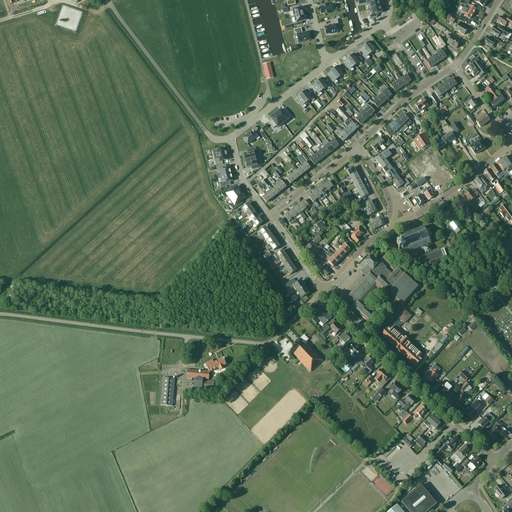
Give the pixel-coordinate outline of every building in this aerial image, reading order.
[(381,7),(380,1),(376,2),(375,0),(371,0),(366,2),(367,5),(369,4),(370,10),(381,7)] [(327,6),(327,4),(323,5),(323,7),(320,8),(321,14),(325,13),(325,14),(329,13),(329,12),(333,11),(332,5),(327,6)] [(294,16),(304,14),(302,7),(297,8),(296,6),(289,7),(290,11),(292,10),(294,16)] [(468,10),(467,9),(467,8),(464,6),(463,8),(461,11),(465,14),(464,16),(461,14),(459,18),(465,21),(467,18),(470,20),(476,9),(470,6),(468,10)] [(382,13),(381,7),(370,10),(371,15),(369,16),(370,19),(377,17),(376,14),(382,13)] [(301,24),(300,21),(305,20),(304,14),(294,16),(295,22),(293,23),(294,26),(301,24)] [(447,20),(453,24),(453,23),(456,18),(450,15),(447,20)] [(497,22),(504,27),(507,23),(511,26),(511,24),(511,20),(508,18),(506,20),(500,17),(497,22)] [(338,24),(337,20),(332,21),(333,25),(328,26),(329,27),(325,28),(326,35),(330,34),(337,33),(335,25),(338,24)] [(457,24),(455,27),(457,28),(456,30),(464,35),(467,30),(459,25),(460,24),(458,23),(457,24)] [(509,33),(499,26),(497,29),(494,27),(490,33),(498,37),(500,34),(506,37),(509,33)] [(302,33),(301,28),(294,30),(295,33),(296,33),(299,43),(310,40),(308,32),(302,33)] [(417,37),(420,42),(426,38),(423,34),(417,37)] [(450,40),(447,44),(456,49),(460,42),(451,37),(452,36),(449,35),(447,38),(450,40)] [(437,40),(444,48),(448,45),(442,37),(437,40)] [(487,38),(483,43),(491,48),(495,42),(487,38)] [(368,43),(366,45),(372,53),(375,51),(376,53),(378,52),(377,50),(371,42),(368,43)] [(372,53),(366,45),(362,48),(360,50),(360,51),(366,58),(367,60),(370,58),(368,56),(372,53)] [(442,51),(436,55),(441,61),(446,57),(442,51)] [(352,56),(349,58),(355,66),(359,64),(360,65),(362,64),(361,62),(355,54),(353,56),(352,56)] [(394,55),(401,65),(403,64),(396,54),(394,55)] [(441,61),(436,55),(431,58),(436,65),(441,61)] [(349,58),(346,60),(344,62),(344,63),(350,70),(352,72),(354,70),(352,68),(355,66),(349,58)] [(431,58),(426,62),(430,68),(436,65),(431,58)] [(468,68),(471,72),(481,65),(476,58),(469,63),(470,63),(472,65),(468,68)] [(381,69),(377,64),(373,68),(377,73),(381,69)] [(486,72),(481,65),(471,72),(474,77),(478,74),(480,77),(479,77),(480,77),(486,72)] [(337,68),(333,70),(340,78),(343,76),(344,78),(346,76),(345,74),(339,66),(337,68)] [(264,69),(267,79),(273,78),(270,67),(264,69)] [(333,70),(330,72),(330,73),(328,74),(328,75),(334,82),(336,84),(338,82),(336,80),(340,78),(333,70)] [(401,79),(398,74),(395,76),(399,81),(396,82),(400,89),(406,85),(401,79)] [(406,85),(411,82),(407,75),(401,79),(406,85)] [(321,80),(318,82),(324,90),(327,88),(328,90),(331,88),(329,86),(323,78),(321,80)] [(457,85),(452,79),(447,82),(451,89),(457,85)] [(500,97),(493,89),(489,85),(490,84),(487,80),(476,89),(478,92),(482,89),(484,89),(494,102),(492,103),(496,107),(504,101),(501,96),(500,97)] [(318,82),(314,85),(312,86),(313,87),(312,87),(318,94),(320,96),(322,94),(321,93),(324,90),(318,82)] [(396,82),(391,86),(395,92),(400,89),(396,82)] [(447,82),(442,86),(446,92),(451,89),(447,82)] [(506,92),(504,90),(500,93),(505,101),(509,98),(511,100),(511,99),(511,85),(511,84),(507,87),(510,89),(506,92)] [(389,91),(384,85),(383,85),(384,86),(380,89),(380,90),(379,92),(381,94),(387,100),(391,95),(388,92),(389,91)] [(446,92),(442,86),(434,91),(440,99),(443,97),(441,95),(446,92)] [(354,87),(348,92),(351,96),(357,90),(354,87)] [(305,92),(302,94),(308,102),(311,100),(312,102),(315,100),(313,98),(308,91),(307,90),(305,92)] [(302,94),(298,97),(296,99),(297,99),(302,107),(302,106),(304,108),(306,107),(305,105),(308,102),(302,94)] [(381,94),(377,99),(382,104),(387,100),(381,94)] [(429,97),(435,106),(436,108),(436,107),(438,103),(432,95),(429,97)] [(375,101),(372,103),(378,109),(382,104),(377,99),(374,96),(372,98),(375,101)] [(419,102),(424,109),(428,106),(431,104),(428,100),(428,101),(426,102),(425,102),(423,99),(419,102)] [(459,104),(461,102),(458,99),(456,100),(453,102),(456,107),(460,105),(459,104)] [(473,99),(470,102),(468,99),(463,103),(466,107),(469,105),(473,109),(478,105),(473,99)] [(419,112),(420,112),(424,109),(419,102),(414,105),(417,108),(416,109),(414,111),(414,110),(416,114),(417,114),(419,112)] [(362,108),(362,109),(370,116),(374,112),(366,104),(362,108)] [(362,109),(360,111),(358,113),(365,121),(370,116),(362,109)] [(281,110),(276,114),(283,124),(288,120),(291,117),(286,110),(282,113),(281,110)] [(365,121),(358,113),(357,112),(355,115),(358,117),(355,120),(361,125),(365,121)] [(345,113),(341,117),(345,121),(349,117),(345,113)] [(272,120),(269,123),(273,128),(277,126),(278,128),(283,124),(276,114),(270,118),(272,120)] [(407,127),(411,123),(403,114),(399,119),(407,127)] [(477,121),(475,119),(473,121),(472,118),(470,114),(466,117),(469,120),(468,120),(473,126),(476,124),(475,124),(477,123),(480,127),(489,121),(485,115),(477,121)] [(443,127),(447,124),(443,118),(438,122),(435,117),(432,120),(437,127),(441,125),(443,127)] [(352,122),(349,119),(344,124),(347,127),(347,128),(352,133),(357,129),(352,123),(352,122)] [(402,132),(407,127),(399,119),(394,123),(399,129),(402,132)] [(395,133),(399,129),(394,123),(390,128),(395,133)] [(451,126),(456,133),(460,131),(455,123),(451,126)] [(331,133),(334,130),(329,124),(326,126),(331,133)] [(345,129),(343,132),(348,137),(352,133),(347,128),(347,127),(344,124),(342,126),(345,129)] [(315,125),(311,128),(316,135),(320,132),(315,125)] [(348,137),(343,132),(339,128),(337,130),(341,134),(338,136),(343,142),(348,137)] [(385,132),(390,137),(395,133),(390,128),(385,132)] [(451,132),(443,137),(448,144),(455,139),(451,132)] [(253,135),(251,133),(243,139),(244,140),(243,141),(245,144),(246,143),(247,144),(255,138),(257,140),(259,138),(256,133),(253,135)] [(428,137),(428,136),(425,133),(413,141),(420,151),(432,143),(428,137)] [(332,142),(329,144),(334,150),(339,146),(334,140),(335,139),(333,136),(329,139),(332,142)] [(437,136),(432,140),(439,150),(447,145),(443,138),(440,140),(440,139),(439,139),(437,136)] [(375,142),(379,147),(381,149),(383,151),(386,148),(382,144),(381,145),(380,144),(383,142),(384,142),(379,137),(375,142)] [(303,141),(309,148),(313,145),(307,138),(303,141)] [(477,138),(476,138),(473,140),(475,143),(470,147),(475,155),(484,149),(477,138)] [(329,144),(327,141),(322,144),(329,154),(334,150),(329,144)] [(379,147),(375,142),(370,146),(375,151),(377,153),(379,152),(376,149),(377,149),(376,149),(378,146),(379,147)] [(329,154),(322,144),(317,148),(319,152),(320,151),(324,157),(329,154)] [(226,152),(224,148),(217,150),(219,158),(214,160),(216,166),(223,164),(222,161),(227,160),(226,156),(227,156),(226,152)] [(440,169),(443,173),(450,166),(432,148),(424,155),(439,170),(440,169)] [(245,161),(255,159),(254,155),(257,154),(256,149),(249,150),(249,153),(244,155),(245,161)] [(320,151),(319,152),(315,155),(319,161),(324,157),(320,151)] [(391,156),(387,151),(375,160),(379,164),(385,159),(385,160),(391,156)] [(314,165),(319,161),(315,155),(312,152),(310,154),(312,157),(310,159),(314,165)] [(305,172),(310,168),(306,162),(300,155),(297,158),(303,166),(301,167),(305,172)] [(502,173),(511,186),(511,164),(506,156),(506,157),(497,163),(496,163),(501,170),(500,170),(502,173)] [(259,162),(256,163),(255,159),(245,161),(247,168),(253,167),(253,169),(261,168),(259,162)] [(385,160),(385,159),(379,164),(382,169),(389,164),(385,160)] [(382,169),(386,174),(392,169),(394,168),(391,163),(389,164),(382,169)] [(300,176),(305,172),(301,167),(301,166),(299,164),(297,166),(299,168),(298,168),(299,169),(296,171),(300,176)] [(499,173),(500,175),(502,173),(500,170),(499,171),(495,164),(490,168),(495,175),(499,173)] [(219,171),(221,177),(231,175),(229,168),(226,168),(225,166),(216,168),(217,172),(219,171)] [(356,173),(354,167),(347,171),(350,177),(356,173)] [(295,180),(300,176),(296,171),(296,170),(294,168),(292,170),(294,172),(293,172),(294,173),(291,175),(295,180)] [(386,174),(390,179),(398,173),(397,171),(394,172),(392,169),(386,174)] [(486,175),(483,177),(488,184),(495,179),(488,169),(484,172),(486,175)] [(295,180),(291,175),(291,174),(289,172),(287,174),(289,176),(289,177),(286,179),(286,178),(290,184),(295,180)] [(359,179),(356,173),(350,177),(347,179),(348,181),(351,179),(353,182),(359,179)] [(398,173),(390,179),(394,184),(400,179),(398,177),(400,176),(398,173)] [(430,179),(438,189),(439,188),(442,192),(450,185),(445,178),(442,180),(438,174),(430,179)] [(229,182),(232,181),(231,175),(221,177),(222,183),(220,183),(221,187),(230,185),(229,182)] [(418,188),(426,182),(423,177),(415,183),(418,188)] [(479,177),(474,181),(481,189),(484,187),(486,190),(490,187),(482,177),(481,178),(479,177)] [(280,184),(277,186),(281,191),(286,187),(282,181),(280,179),(278,181),(279,183),(280,184)] [(362,184),(359,179),(353,182),(355,188),(362,184)] [(400,179),(394,184),(397,189),(403,184),(405,187),(409,184),(407,181),(406,179),(402,182),(400,179)] [(272,190),(272,189),(264,180),(262,182),(266,187),(267,187),(270,191),(269,191),(270,192),(267,194),(271,199),(272,199),(274,198),(274,197),(276,195),(272,190)] [(323,185),(328,191),(327,191),(328,192),(328,191),(330,194),(332,192),(330,190),(330,189),(332,187),(333,188),(333,187),(329,181),(323,185)] [(275,188),(272,190),(276,195),(281,191),(277,186),(277,185),(275,183),(273,185),(275,187),(274,187),(275,188)] [(494,186),(499,194),(504,191),(499,183),(494,186)] [(355,188),(356,188),(358,193),(365,190),(362,184),(355,188)] [(325,193),(327,191),(328,191),(323,185),(318,189),(323,195),(322,195),(323,195),(325,198),(327,196),(325,194),(325,193)] [(227,195),(231,200),(240,193),(236,187),(233,190),(230,187),(221,194),(224,198),(227,195)] [(423,195),(418,188),(412,192),(416,198),(414,199),(419,206),(425,202),(421,196),(423,195)] [(320,197),(322,195),(323,195),(318,189),(313,193),(318,198),(317,199),(318,199),(320,202),(322,200),(320,198),(320,197)] [(432,191),(430,192),(429,191),(428,192),(425,189),(422,191),(425,194),(424,194),(428,200),(433,196),(435,195),(432,191)] [(474,189),(472,191),(471,190),(463,196),(469,203),(476,197),(476,196),(479,194),(474,189)] [(358,193),(361,199),(368,195),(365,190),(358,193)] [(262,197),(266,203),(271,199),(267,194),(267,193),(265,191),(263,192),(265,195),(264,195),(265,196),(262,198),(262,197)] [(244,198),(240,193),(231,200),(233,203),(230,205),(233,210),(243,203),(241,201),(244,198)] [(315,202),(315,201),(317,199),(318,198),(313,193),(308,197),(313,203),(317,208),(319,206),(317,204),(315,202)] [(303,210),(304,211),(304,210),(306,213),(308,211),(306,209),(305,208),(308,206),(309,207),(309,206),(304,200),(299,204),(303,210)] [(374,206),(371,201),(365,204),(366,203),(368,207),(367,207),(364,209),(365,211),(368,209),(369,209),(374,206)] [(252,209),(248,204),(242,208),(245,211),(240,215),(241,216),(252,209)] [(301,212),(303,210),(299,204),(294,208),(298,214),(299,214),(303,220),(306,218),(301,212)] [(511,214),(505,205),(499,209),(501,212),(500,213),(503,218),(505,217),(509,222),(510,222),(511,223),(511,222),(511,214)] [(376,212),(374,206),(369,209),(370,212),(369,213),(367,214),(368,216),(370,215),(371,215),(376,212)] [(298,214),(294,208),(289,212),(293,217),(293,218),(294,218),(296,221),(298,219),(296,217),(295,216),(298,214)] [(249,218),(255,213),(252,209),(241,216),(243,218),(247,215),(249,218)] [(289,212),(284,216),(289,222),(291,225),(296,221),(294,218),(293,218),(293,217),(289,212)] [(259,218),(255,213),(249,218),(252,221),(247,224),(248,226),(259,218)] [(382,226),(379,220),(378,217),(377,215),(375,216),(376,218),(373,220),(377,228),(382,226)] [(342,221),(343,220),(341,218),(340,219),(339,219),(338,217),(335,219),(336,221),(336,222),(338,224),(342,229),(343,228),(349,236),(350,235),(356,244),(360,240),(358,238),(364,234),(358,227),(356,229),(357,230),(353,233),(346,225),(346,226),(342,221)] [(257,228),(263,223),(259,218),(248,226),(250,228),(254,224),(257,228)] [(314,226),(319,233),(327,228),(324,223),(326,222),(323,218),(321,219),(322,220),(314,226)] [(372,220),(371,218),(368,220),(368,221),(370,220),(370,221),(372,224),(372,225),(369,226),(368,225),(371,231),(377,228),(373,220),(372,220)] [(456,235),(462,230),(463,230),(456,221),(447,228),(449,231),(452,229),(456,235)] [(266,227),(259,232),(263,236),(269,232),(266,227)] [(400,237),(398,238),(397,241),(400,243),(396,244),(399,250),(401,249),(402,250),(403,251),(404,254),(404,255),(404,254),(407,253),(407,254),(408,254),(407,253),(412,251),(412,252),(412,251),(415,250),(417,253),(424,250),(425,253),(426,253),(426,255),(418,259),(426,264),(446,256),(443,249),(439,251),(438,249),(431,251),(430,249),(432,248),(430,245),(429,246),(428,245),(430,244),(431,244),(431,243),(431,241),(432,240),(431,240),(429,239),(431,236),(432,237),(432,236),(431,236),(429,233),(430,232),(429,232),(426,232),(426,230),(427,229),(426,229),(424,227),(420,229),(420,228),(419,228),(419,229),(415,231),(415,230),(414,230),(415,231),(410,232),(409,232),(410,233),(405,234),(405,235),(401,236),(400,236),(400,237)] [(269,232),(263,236),(267,241),(273,237),(269,232)] [(318,235),(312,239),(316,244),(321,240),(318,235)] [(270,246),(276,242),(273,237),(267,241),(270,246)] [(276,242),(270,246),(268,247),(265,249),(267,251),(271,248),(274,251),(280,247),(276,242)] [(320,245),(317,248),(313,242),(305,247),(311,256),(319,251),(319,250),(322,248),(320,245)] [(347,253),(350,250),(347,247),(344,245),(342,247),(338,243),(336,245),(345,254),(347,253)] [(336,253),(341,258),(344,255),(345,254),(336,245),(334,247),(338,251),(336,253)] [(286,256),(283,251),(277,255),(276,253),(274,255),(277,259),(278,261),(286,256)] [(332,258),(337,263),(341,258),(336,253),(332,258)] [(332,258),(328,254),(326,255),(330,259),(328,262),(333,267),(337,263),(332,258)] [(274,264),(272,265),(273,267),(281,262),(283,265),(290,261),(286,256),(278,261),(275,263),(275,264),(274,264)] [(370,257),(369,257),(368,259),(365,263),(367,265),(361,272),(365,277),(346,298),(354,305),(351,307),(369,323),(374,317),(365,309),(367,306),(362,301),(376,287),(381,291),(380,292),(383,295),(386,292),(386,293),(390,297),(389,299),(389,306),(396,305),(397,304),(403,308),(422,287),(405,272),(404,273),(398,267),(392,274),(385,268),(387,267),(382,263),(381,265),(380,265),(378,263),(371,256),(370,257)] [(280,274),(282,273),(287,270),(293,266),(290,261),(283,265),(285,268),(279,272),(280,274)] [(322,266),(321,267),(319,264),(316,266),(318,269),(320,271),(319,272),(322,275),(323,274),(326,276),(329,273),(322,266)] [(290,275),(296,271),(293,266),(287,270),(282,273),(283,275),(286,273),(286,274),(288,272),(290,275)] [(293,279),(285,284),(288,290),(293,287),(301,298),(309,293),(301,281),(297,284),(293,279)] [(321,321),(320,322),(323,325),(332,318),(329,314),(328,315),(321,307),(314,313),(321,321)] [(404,310),(397,317),(398,318),(392,325),(397,329),(403,322),(404,324),(411,316),(404,310)] [(468,327),(472,331),(477,325),(474,322),(468,327)] [(328,327),(321,333),(324,337),(329,333),(330,334),(333,331),(336,334),(339,331),(340,331),(339,331),(341,329),(335,323),(330,328),(329,329),(328,327)] [(381,334),(394,346),(396,347),(395,348),(409,361),(408,361),(411,364),(411,363),(415,367),(422,359),(415,353),(416,352),(406,343),(409,340),(405,337),(403,340),(389,327),(388,326),(381,334)] [(444,332),(447,335),(452,329),(449,326),(444,332)] [(336,337),(332,341),(335,345),(339,341),(341,343),(342,341),(345,344),(348,341),(349,341),(350,339),(344,333),(339,338),(338,336),(336,337)] [(307,344),(307,341),(309,339),(305,335),(292,347),(293,348),(290,350),(292,353),(289,356),(291,358),(294,355),(310,372),(323,361),(307,344)] [(342,352),(343,353),(341,355),(340,353),(338,355),(342,359),(350,352),(355,357),(361,351),(354,344),(348,350),(347,349),(346,349),(345,348),(343,350),(344,350),(342,352)] [(368,358),(363,364),(362,363),(360,365),(359,365),(364,369),(366,367),(367,368),(365,371),(369,374),(374,369),(370,366),(373,362),(368,358)] [(215,370),(216,369),(226,365),(223,359),(214,363),(215,365),(210,368),(209,372),(187,370),(186,378),(188,378),(188,380),(192,380),(192,379),(195,379),(194,388),(202,389),(203,379),(209,380),(209,379),(214,380),(215,373),(215,370)] [(353,371),(354,372),(359,366),(356,364),(350,371),(349,370),(344,376),(346,378),(353,371)] [(435,365),(430,370),(432,372),(427,377),(432,382),(438,376),(436,374),(440,370),(435,365)] [(374,379),(379,383),(382,379),(385,381),(388,377),(386,375),(386,374),(383,371),(382,372),(379,370),(377,373),(378,374),(374,379)] [(462,371),(458,375),(460,377),(458,380),(462,384),(465,381),(469,377),(471,375),(465,370),(463,372),(462,371)] [(362,384),(366,388),(373,382),(371,380),(373,379),(369,376),(362,384)] [(162,378),(160,405),(173,406),(175,379),(162,378)] [(450,390),(452,388),(446,383),(444,381),(440,385),(442,387),(440,389),(446,395),(450,390)] [(397,400),(400,396),(399,394),(403,389),(396,383),(391,388),(395,392),(392,395),(397,400)] [(465,383),(460,389),(463,392),(464,391),(467,394),(472,389),(469,386),(465,383)] [(466,396),(462,392),(459,396),(460,396),(454,402),(459,407),(459,406),(460,407),(461,405),(465,401),(463,399),(466,396)] [(485,394),(482,398),(485,401),(489,405),(493,401),(489,397),(485,394)] [(410,396),(406,400),(404,402),(401,400),(398,403),(401,406),(399,408),(401,410),(401,411),(402,410),(404,412),(400,417),(403,420),(409,415),(405,411),(409,407),(411,405),(412,405),(415,401),(410,396)] [(475,413),(477,411),(478,412),(482,407),(476,401),(468,410),(468,409),(467,410),(467,411),(465,413),(472,418),(476,414),(475,413)] [(421,406),(415,413),(416,413),(412,417),(414,419),(418,415),(420,417),(426,411),(421,406)] [(494,419),(488,413),(478,424),(483,428),(489,422),(490,424),(494,419)] [(403,421),(406,425),(412,418),(409,415),(403,421)] [(430,425),(431,425),(436,420),(431,415),(426,421),(430,425)] [(431,425),(430,425),(428,428),(430,430),(431,429),(433,427),(435,429),(437,431),(441,427),(439,425),(440,424),(436,420),(431,425)] [(497,422),(495,424),(493,426),(494,427),(488,434),(493,438),(494,438),(496,435),(499,432),(496,429),(498,427),(499,428),(502,426),(497,422)] [(418,438),(418,439),(424,445),(427,442),(424,439),(421,436),(418,438)] [(454,448),(459,442),(460,442),(455,437),(454,437),(449,443),(447,446),(450,448),(448,450),(450,453),(452,450),(454,448)] [(444,444),(433,456),(435,459),(446,447),(444,444)] [(464,456),(469,450),(469,451),(469,450),(464,446),(459,452),(458,452),(463,457),(464,456)] [(478,465),(481,461),(476,457),(470,463),(466,460),(461,465),(465,469),(468,466),(471,468),(473,466),(476,468),(478,465)] [(420,485),(401,502),(409,511),(427,511),(437,504),(420,485)] [(496,493),(495,494),(495,495),(497,498),(498,498),(499,497),(502,499),(507,495),(499,485),(494,490),(496,493)]
